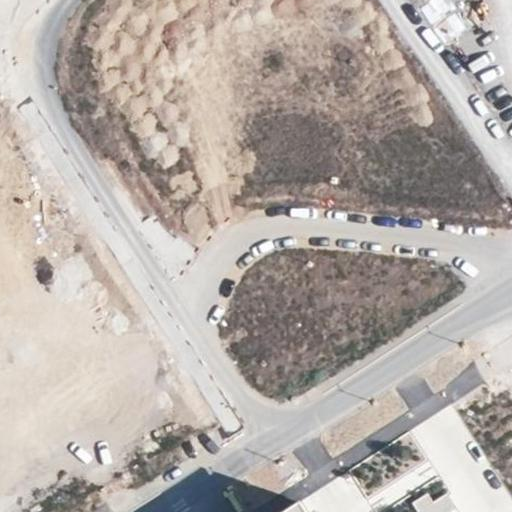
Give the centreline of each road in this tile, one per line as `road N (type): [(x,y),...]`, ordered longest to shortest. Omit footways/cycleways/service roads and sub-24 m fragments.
road 1 (residential): [(0,6),(275,441)]
road 2 (tertiary): [(511,271),(275,441)]
road 3 (tertiary): [(275,441),(163,511)]
